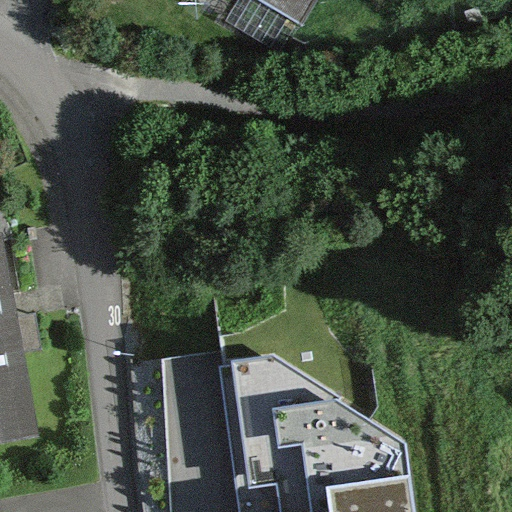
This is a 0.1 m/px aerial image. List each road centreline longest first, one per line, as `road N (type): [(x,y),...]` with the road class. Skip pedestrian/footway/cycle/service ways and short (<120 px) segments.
road 1 (residential): [(125,511),(76,159),(44,100),(0,63)]
road 2 (track): [(44,100),(123,91),(312,118),(479,91),(511,76)]
